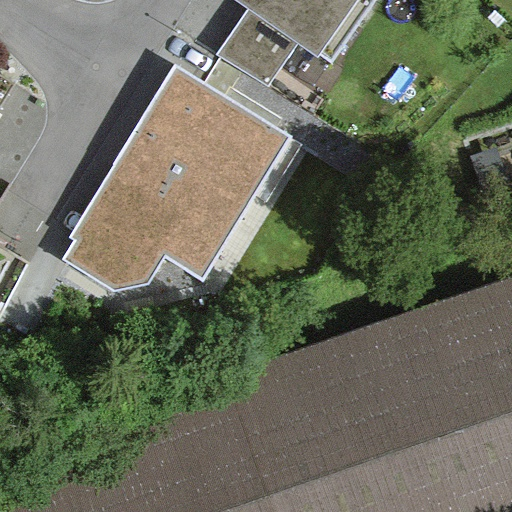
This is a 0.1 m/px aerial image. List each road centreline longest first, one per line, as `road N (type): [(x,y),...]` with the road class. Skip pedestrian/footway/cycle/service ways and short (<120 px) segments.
road 1 (residential): [(105,64),(25,200)]
road 2 (residential): [(105,64),(2,0)]
